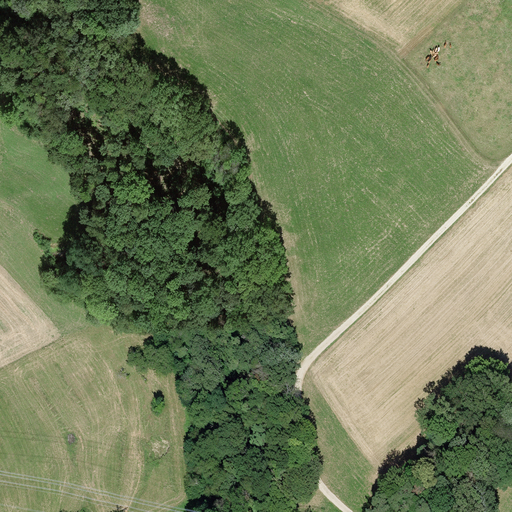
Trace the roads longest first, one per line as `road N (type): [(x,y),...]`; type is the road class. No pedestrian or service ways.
road 1 (track): [(344,511),(317,471),(298,386),(302,358),(389,284),(511,157)]
road 2 (track): [(500,170),(473,153),(402,68)]
